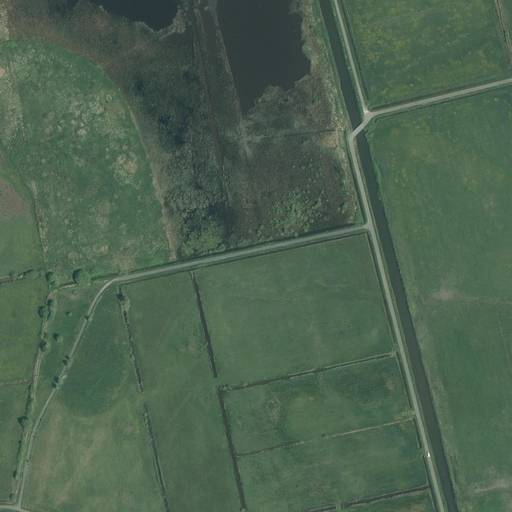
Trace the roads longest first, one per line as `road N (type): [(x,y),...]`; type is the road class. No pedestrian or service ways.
road 1 (unclassified): [(443,511),(348,142),(367,117)]
road 2 (unclassified): [(367,117),(511,81)]
road 3 (unclassified): [(367,117),(335,0)]
